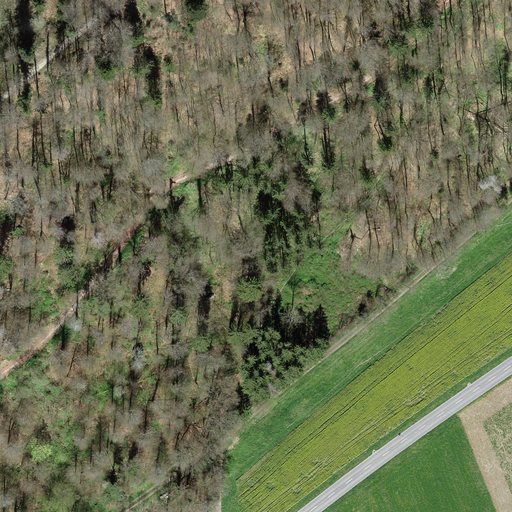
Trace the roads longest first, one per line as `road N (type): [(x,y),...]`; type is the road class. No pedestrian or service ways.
road 1 (track): [(0,375),(57,326),(149,201),(357,86),(449,0)]
road 2 (track): [(215,446),(511,199)]
road 3 (tertiary): [(310,511),(511,364)]
road 4 (track): [(113,0),(0,99)]
